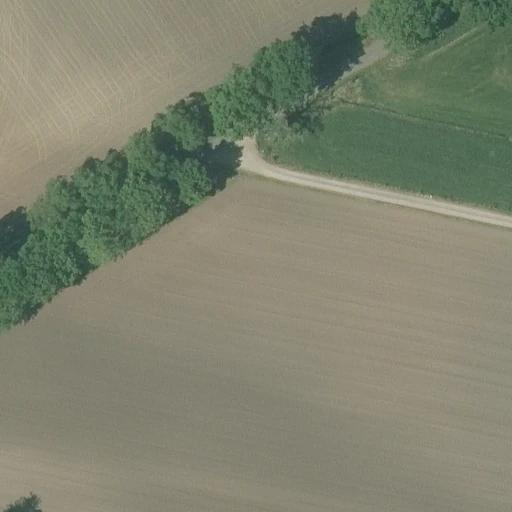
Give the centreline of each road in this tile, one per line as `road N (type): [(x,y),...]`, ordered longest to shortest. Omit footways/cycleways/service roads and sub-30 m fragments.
road 1 (unclassified): [(0,277),(457,0)]
road 2 (unknown): [(233,136),(245,168),(269,182),(511,233)]
